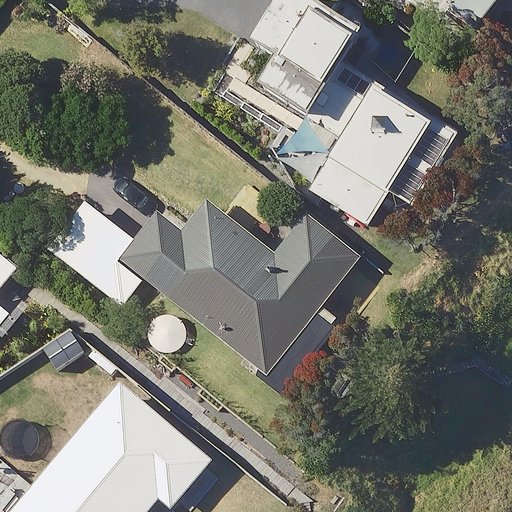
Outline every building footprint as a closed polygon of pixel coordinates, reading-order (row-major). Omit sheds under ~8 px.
[(457,135),(347,68),(362,43),(290,0),(255,58),(278,72),(260,101),(309,131),(338,149),(305,203),(372,243),(391,212),(405,221),(457,135)] [(504,0),(440,0),(479,32),(504,0)] [(127,316),(146,290),(272,385),(362,264),(308,224),(277,265),(211,216),(188,247),(158,225),(143,244),(88,204),(48,257),(127,316)] [(0,296),(20,271),(0,254),(0,332),(12,318),(0,308),(0,296)] [(154,511),(167,497),(149,482),(170,456),(109,406),(21,511),(154,511)]
